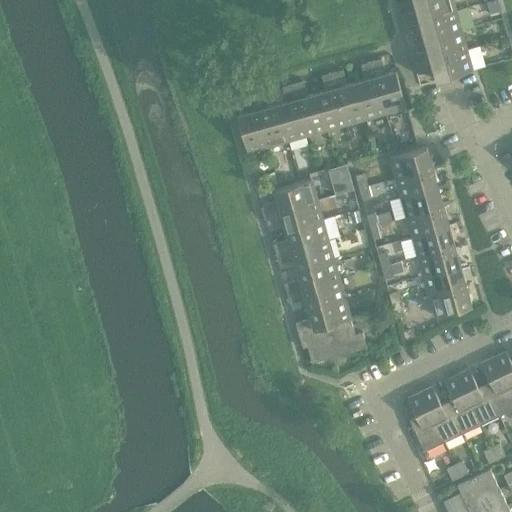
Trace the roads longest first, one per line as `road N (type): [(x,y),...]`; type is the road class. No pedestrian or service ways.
road 1 (unclassified): [(158,511),(222,461),(199,403),(123,116),(81,0)]
road 2 (residential): [(511,326),(374,394),(429,511)]
road 3 (residential): [(511,220),(474,136),(511,119)]
